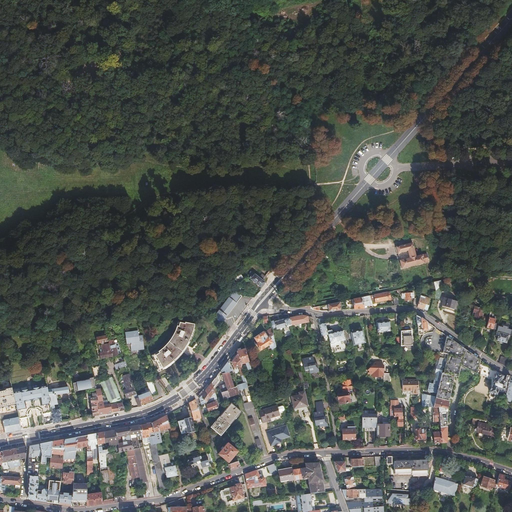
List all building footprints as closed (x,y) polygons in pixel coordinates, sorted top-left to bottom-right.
[(432,262),(430,255),(427,255),(423,256),(416,257),(413,244),(396,248),(398,254),(408,252),(410,259),(400,262),(402,270),(425,264),(429,263),(429,262),(432,262)] [(253,272),(250,277),(261,286),(265,282),(262,279),(259,277),(253,272)] [(443,285),(440,281),(434,282),(436,289),(439,287),(443,285)] [(235,290),(227,295),(228,296),(213,316),(221,322),(226,316),(236,303),(242,296),(235,290)] [(391,300),(389,291),(369,295),(370,299),(374,298),(375,302),(391,300)] [(370,299),(369,295),(360,297),(363,306),(367,306),(367,307),(373,307),(370,299)] [(363,306),(360,297),(353,299),(354,309),(364,308),(363,306)] [(422,302),(418,300),(417,307),(428,310),(429,306),(427,305),(429,299),(423,297),(422,302)] [(444,298),(441,307),(455,311),(458,302),(453,300),(453,299),(450,298),(449,299),(444,298)] [(340,310),(339,302),(327,304),(328,311),(340,310)] [(482,308),(474,306),(471,316),(474,317),(473,318),(474,319),(475,320),(479,321),(480,320),(481,320),(481,319),(482,316),(483,313),(481,313),(482,308)] [(491,333),(492,330),(493,328),(494,323),(497,311),(490,311),(488,318),(488,320),(486,329),(486,331),(491,333)] [(271,327),(271,329),(275,328),(276,329),(283,328),(285,337),(292,336),(290,326),(288,318),(287,313),(283,313),(284,319),(274,321),(273,320),(270,321),(271,327)] [(288,318),(290,326),(308,322),(309,324),(313,323),(312,316),(308,316),(307,316),(304,315),(301,315),(288,318)] [(417,315),(416,315),(418,334),(423,334),(422,330),(428,330),(427,324),(429,324),(429,323),(421,318),(417,315)] [(326,341),(329,340),(327,330),(324,318),(321,318),(322,323),(319,324),(322,336),(325,335),(325,338),(326,338),(326,341)] [(158,351),(152,356),(154,359),(153,360),(154,362),(154,361),(158,368),(157,369),(159,372),(166,368),(169,366),(172,364),(175,361),(178,359),(181,356),(184,353),(186,349),(188,346),(190,342),(192,339),(194,335),(195,331),(196,327),(194,327),(195,322),(186,321),(185,322),(181,321),(179,327),(177,331),(175,335),(173,338),(171,341),(169,344),(166,347),(165,346),(158,351)] [(379,321),(376,322),(377,331),(381,331),(381,330),(386,330),(386,331),(389,330),(389,321),(385,321),(385,322),(380,322),(379,321)] [(473,323),(465,321),(463,330),(471,331),(472,325),(473,323)] [(227,332),(230,329),(223,324),(221,327),(227,332)] [(270,349),(275,346),(271,329),(271,327),(263,333),(262,332),(252,338),(255,342),(253,343),(259,351),(265,347),(267,345),(270,349)] [(498,328),(497,333),(499,333),(498,337),(497,341),(507,343),(508,339),(509,336),(511,336),(511,331),(508,330),(508,329),(503,327),(502,329),(498,328)] [(440,351),(443,352),(447,335),(436,328),(431,348),(440,350),(440,351)] [(130,350),(144,348),(142,334),(139,335),(138,329),(124,331),(125,343),(129,343),(130,350)] [(327,330),(329,340),(330,342),(348,338),(347,329),(331,333),(330,329),(327,330)] [(351,332),(351,333),(352,337),(354,344),(365,341),(362,329),(351,332)] [(411,329),(400,330),(400,338),(400,347),(413,345),(411,329)] [(101,352),(97,353),(99,359),(109,356),(110,356),(111,357),(112,361),(114,361),(115,364),(124,361),(122,357),(120,358),(119,356),(116,358),(115,355),(118,354),(119,353),(117,346),(116,347),(116,346),(116,345),(115,343),(115,342),(112,343),(111,340),(106,341),(107,342),(106,343),(102,344),(101,341),(105,340),(102,332),(98,333),(99,336),(93,338),(94,343),(98,342),(101,352)] [(436,397),(422,394),(422,407),(428,407),(438,407),(438,408),(439,420),(441,431),(442,442),(446,442),(447,442),(446,412),(454,375),(459,376),(462,365),(478,374),(480,365),(482,359),(447,335),(443,352),(448,354),(443,374),(442,373),(446,355),(444,354),(439,358),(439,360),(437,366),(437,365),(436,371),(435,372),(436,372),(433,383),(430,383),(427,391),(437,393),(436,397)] [(237,350),(235,350),(236,353),(240,365),(245,363),(247,370),(251,369),(244,348),(240,349),(239,348),(237,348),(237,350)] [(240,365),(236,353),(230,362),(233,372),(237,371),(236,367),(239,366),(240,368),(239,368),(239,369),(243,382),(240,383),(241,387),(239,388),(240,390),(242,389),(244,396),(250,394),(247,387),(240,365)] [(314,361),(313,359),(312,356),(301,358),(304,371),(309,370),(310,373),(319,371),(317,362),(316,362),(315,362),(314,361)] [(508,365),(509,358),(502,356),(500,364),(501,364),(508,365)] [(390,377),(390,372),(383,372),(383,367),(382,365),(383,364),(380,361),(375,360),(373,362),(373,364),(373,366),(371,367),(370,367),(369,367),(367,369),(369,372),(371,373),(371,375),(375,375),(377,374),(381,374),(383,374),(383,380),(390,380),(390,377)] [(126,365),(124,361),(115,364),(112,365),(114,370),(126,365)] [(225,372),(227,371),(230,370),(227,361),(220,370),(221,372),(224,370),(225,372)] [(488,368),(480,365),(478,374),(493,379),(495,372),(488,368)] [(99,371),(98,366),(90,367),(92,377),(93,382),(97,381),(100,380),(99,373),(98,374),(98,372),(99,371)] [(233,387),(227,371),(225,372),(221,373),(224,383),(218,386),(220,392),(221,396),(223,400),(227,398),(237,395),(235,387),(233,387)] [(496,375),(495,379),(491,393),(498,395),(499,391),(507,393),(510,380),(511,376),(508,375),(506,380),(502,379),(503,376),(496,375)] [(73,383),(72,383),(74,391),(74,389),(77,388),(77,390),(94,387),(93,382),(92,377),(89,378),(87,379),(87,380),(86,380),(84,380),(82,380),(80,381),(79,381),(77,382),(77,383),(73,384),(73,383)] [(112,412),(124,409),(109,378),(100,380),(97,381),(108,404),(112,412)] [(122,391),(125,398),(135,394),(129,379),(122,381),(126,390),(122,391)] [(352,380),(352,379),(342,380),(343,383),(341,384),(342,387),(343,387),(343,389),(343,393),(347,392),(349,392),(349,387),(352,387),(352,386),(352,380)] [(403,379),(403,390),(413,390),(413,393),(418,393),(418,379),(403,379)] [(59,387),(47,389),(50,405),(54,404),(59,404),(58,394),(68,392),(67,386),(66,386),(65,381),(58,382),(59,387)] [(157,394),(153,385),(151,382),(150,382),(146,382),(146,386),(148,391),(144,393),(144,392),(140,393),(141,394),(137,396),(138,399),(140,404),(152,400),(151,397),(157,394)] [(211,383),(205,391),(209,397),(212,393),(214,392),(213,388),(211,383)] [(14,405),(17,417),(20,429),(26,428),(27,428),(26,422),(34,420),(33,417),(27,418),(27,416),(26,412),(28,409),(28,407),(37,406),(37,407),(41,410),(42,413),(42,415),(36,416),(38,426),(53,423),(50,405),(47,389),(47,386),(31,389),(31,391),(28,392),(27,390),(12,393),(14,405)] [(0,390),(0,407),(9,406),(14,405),(12,393),(11,388),(0,390)] [(97,414),(112,412),(108,404),(103,405),(99,388),(94,389),(95,392),(96,402),(95,402),(97,414)] [(197,396),(199,397),(205,391),(203,389),(197,396)] [(205,391),(199,397),(201,404),(204,403),(209,397),(205,391)] [(92,416),(97,414),(95,402),(96,402),(95,392),(90,393),(91,398),(89,398),(92,416)] [(295,409),(304,407),(304,406),(308,405),(305,392),(298,394),(299,396),(292,398),(295,409)] [(343,393),(336,394),(337,399),(338,399),(339,403),(349,401),(347,392),(343,393)] [(195,399),(188,403),(190,409),(190,410),(189,410),(189,413),(191,413),(195,426),(202,424),(199,413),(197,405),(195,399)] [(242,404),(244,410),(254,407),(252,400),(242,404)] [(211,409),(216,407),(214,401),(206,404),(208,410),(211,409)] [(314,412),(316,425),(319,425),(320,427),(328,425),(326,417),(325,417),(323,416),(323,414),(322,411),(325,411),(323,401),(316,402),(317,411),(314,412)] [(219,416),(229,424),(240,411),(230,403),(219,416)] [(54,404),(50,405),(53,423),(61,421),(60,413),(61,413),(62,411),(62,409),(60,408),(55,409),(54,404)] [(401,406),(390,405),(390,411),(394,411),(393,415),(398,415),(398,417),(397,419),(397,425),(398,425),(402,425),(401,406)] [(26,412),(27,416),(28,416),(28,413),(30,409),(36,408),(39,410),(40,414),(42,413),(41,410),(37,407),(37,406),(28,407),(28,409),(26,412)] [(276,406),(259,412),(262,423),(270,420),(269,418),(278,415),(276,406)] [(439,420),(438,408),(431,409),(433,420),(439,420)] [(368,410),(362,410),(362,411),(362,425),(367,425),(367,426),(376,426),(377,423),(377,413),(368,413),(368,410)] [(152,422),(151,422),(156,444),(161,443),(159,432),(169,428),(166,415),(152,422)] [(220,435),(229,424),(219,416),(211,427),(220,435)] [(492,421),(473,416),(471,422),(477,424),(479,424),(478,426),(475,428),(477,430),(477,431),(479,432),(478,436),(483,437),(484,433),(489,435),(489,436),(495,438),(497,429),(492,427),(493,424),(491,424),(492,421)] [(20,429),(17,417),(3,420),(5,432),(20,429)] [(247,419),(252,432),(256,431),(252,417),(247,419)] [(184,420),(177,422),(181,433),(187,431),(187,432),(193,430),(189,418),(184,420)] [(151,422),(139,425),(141,433),(142,438),(149,437),(149,440),(154,462),(160,461),(159,456),(156,444),(151,422)] [(376,426),(376,430),(376,435),(390,435),(389,423),(383,423),(377,423),(376,426)] [(139,425),(128,427),(133,449),(138,448),(140,447),(139,442),(137,433),(141,433),(139,425)] [(349,426),(347,426),(348,427),(347,427),(347,430),(345,430),(342,430),(342,439),(355,439),(355,438),(356,438),(356,437),(355,437),(355,429),(355,425),(349,425),(349,426)] [(286,426),(266,432),(270,446),(281,442),(280,439),(289,436),(286,426)] [(128,427),(115,429),(118,452),(123,451),(133,449),(128,427)] [(424,428),(415,428),(415,438),(425,438),(424,428)] [(108,430),(103,431),(103,444),(108,443),(109,448),(109,454),(111,453),(111,454),(112,453),(115,467),(120,467),(118,452),(115,429),(108,430)] [(103,431),(96,433),(97,448),(97,450),(99,468),(100,478),(101,492),(102,501),(113,499),(113,492),(112,484),(115,483),(115,480),(113,468),(113,467),(111,454),(111,453),(109,454),(109,448),(108,443),(103,444),(103,431)] [(434,442),(442,442),(441,431),(432,432),(434,442)] [(96,433),(86,435),(86,446),(86,464),(91,464),(92,464),(92,457),(91,457),(91,455),(95,454),(94,450),(94,449),(97,448),(96,433)] [(86,435),(76,436),(75,451),(78,451),(78,447),(86,446),(86,435)] [(76,436),(64,439),(63,457),(62,459),(75,458),(75,451),(76,436)] [(254,439),(259,452),(263,451),(259,438),(254,439)] [(64,439),(51,441),(50,456),(60,456),(63,457),(64,439)] [(51,441),(39,443),(41,455),(40,456),(40,464),(44,464),(44,458),(50,458),(50,456),(51,441)] [(227,442),(218,453),(228,461),(237,451),(227,442)] [(29,476),(36,477),(36,474),(37,466),(32,466),(32,465),(34,465),(34,463),(33,463),(33,456),(41,455),(39,443),(29,445),(28,475),(29,476)] [(1,464),(1,469),(22,465),(23,462),(23,460),(19,461),(19,459),(25,457),(26,447),(25,446),(2,451),(1,464)] [(139,477),(143,494),(143,498),(148,497),(148,492),(138,448),(133,449),(133,450),(139,477)] [(131,478),(139,477),(133,450),(124,452),(124,454),(131,478)] [(186,460),(186,461),(189,464),(195,462),(195,464),(199,463),(200,469),(210,466),(206,455),(201,456),(201,455),(200,455),(199,455),(198,455),(197,451),(191,452),(192,455),(187,457),(188,459),(186,460)] [(166,454),(159,456),(160,461),(161,468),(164,468),(171,466),(170,464),(169,465),(166,454)] [(352,467),(363,466),(362,459),(351,459),(352,467)] [(427,459),(393,460),(394,474),(411,474),(428,474),(427,459)] [(59,460),(50,460),(49,467),(62,468),(62,461),(59,460)] [(161,468),(160,461),(154,462),(152,463),(159,490),(166,488),(161,468)] [(228,469),(240,466),(238,461),(226,465),(226,466),(227,466),(228,469)] [(345,467),(345,461),(334,462),(337,471),(345,471),(345,467)] [(270,464),(264,466),(266,473),(273,472),(274,476),(279,475),(277,469),(276,462),(270,464)] [(311,493),(323,491),(318,463),(305,463),(306,467),(301,468),(303,477),(306,477),(307,478),(308,478),(311,493)] [(177,475),(174,465),(171,466),(164,468),(166,478),(177,475)] [(49,467),(49,477),(48,479),(48,488),(51,489),(56,489),(60,489),(62,468),(49,467)] [(279,475),(280,479),(288,478),(288,480),(294,479),(292,470),(291,467),(277,469),(279,475)] [(292,470),(294,479),(303,477),(301,468),(292,470)] [(247,473),(245,474),(247,481),(264,478),(263,476),(259,476),(257,476),(256,470),(247,473)] [(63,482),(73,483),(74,472),(69,472),(69,473),(63,473),(62,477),(63,477),(63,482)] [(465,474),(463,483),(472,486),(473,483),(476,484),(477,478),(465,474)] [(497,481),(496,485),(509,489),(511,482),(503,479),(504,475),(499,474),(497,481)] [(20,485),(21,477),(1,475),(1,483),(20,485)] [(38,477),(36,477),(29,476),(27,496),(30,499),(36,500),(37,490),(38,477)] [(352,476),(344,478),(346,488),(355,486),(352,476)] [(435,476),(433,489),(440,491),(439,495),(445,497),(446,493),(455,495),(459,483),(435,476)] [(491,486),(495,487),(496,485),(497,481),(493,480),(494,479),(483,476),(480,486),(491,489),(491,486)] [(265,485),(264,478),(247,481),(248,487),(265,485)] [(73,483),(72,494),(72,502),(79,502),(79,495),(82,495),(82,491),(86,491),(86,483),(73,483)] [(229,488),(229,489),(229,488),(223,489),(224,490),(220,491),(220,492),(219,492),(222,502),(227,501),(232,500),(233,505),(248,501),(247,497),(243,498),(242,491),(246,490),(244,484),(240,485),(240,483),(235,485),(235,486),(229,488)] [(364,498),(364,489),(342,490),(346,500),(353,500),(353,498),(364,498)] [(382,511),(382,489),(378,489),(364,489),(364,498),(364,502),(346,502),(349,511),(382,511)] [(47,492),(37,490),(36,500),(47,502),(47,492)] [(113,492),(113,499),(114,502),(125,500),(124,490),(113,492)] [(59,492),(59,498),(59,504),(72,506),(72,502),(72,494),(59,492)] [(101,492),(86,494),(86,502),(86,506),(102,503),(102,501),(101,492)] [(311,493),(296,495),(298,511),(299,511),(309,510),(312,510),(311,501),(312,501),(311,493)] [(389,505),(403,506),(403,511),(409,511),(410,507),(411,499),(407,499),(408,495),(386,494),(388,500),(387,500),(387,501),(386,501),(386,502),(386,503),(387,504),(388,505),(389,505)] [(227,501),(222,502),(224,508),(229,511),(249,506),(248,501),(233,505),(229,506),(227,501)]
